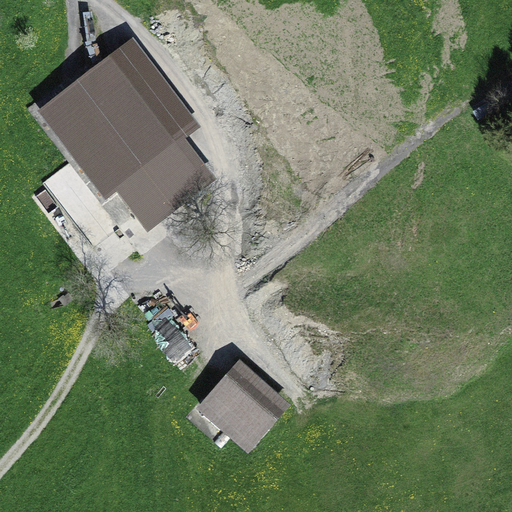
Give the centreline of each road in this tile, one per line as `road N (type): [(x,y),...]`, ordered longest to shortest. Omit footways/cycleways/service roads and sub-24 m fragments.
road 1 (track): [(225,300),(287,271),(511,60)]
road 2 (track): [(0,466),(35,425),(117,285)]
